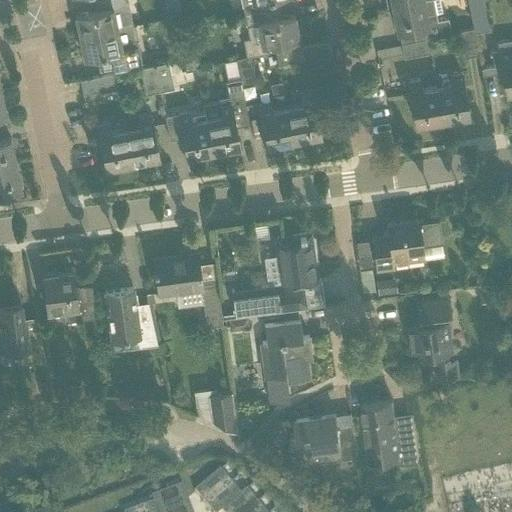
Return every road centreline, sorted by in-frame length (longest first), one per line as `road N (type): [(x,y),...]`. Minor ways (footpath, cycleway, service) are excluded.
road 1 (residential): [(63,221),(341,185)]
road 2 (residential): [(63,221),(28,2),(0,8)]
road 3 (residential): [(342,377),(353,297),(341,185)]
road 4 (residential): [(369,182),(335,0)]
road 5 (residential): [(369,182),(511,157)]
